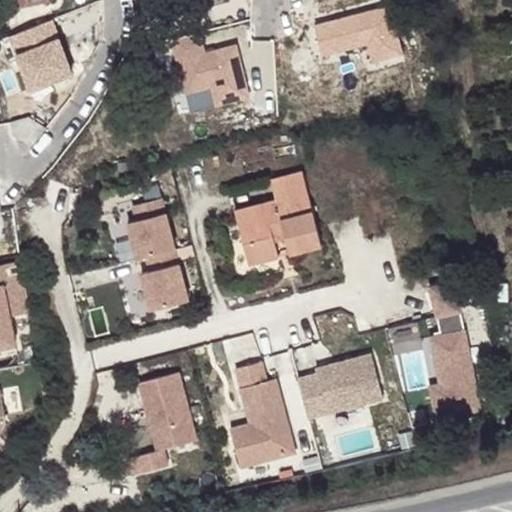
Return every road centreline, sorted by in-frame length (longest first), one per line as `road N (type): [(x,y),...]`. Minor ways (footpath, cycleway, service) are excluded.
road 1 (residential): [(388,284),(76,362)]
road 2 (residential): [(16,179),(45,155),(95,86),(117,0)]
road 3 (residential): [(2,511),(71,422),(80,388),(76,362)]
road 4 (residential): [(76,362),(44,225)]
road 5 (secondary): [(511,485),(395,511)]
